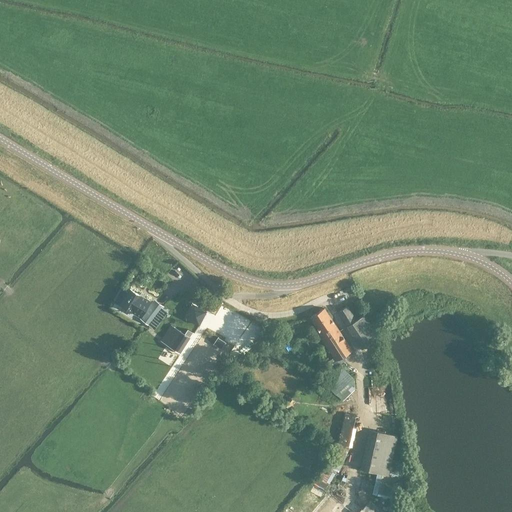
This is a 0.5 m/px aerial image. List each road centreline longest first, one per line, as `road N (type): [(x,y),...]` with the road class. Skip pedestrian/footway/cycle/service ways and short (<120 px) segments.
road 1 (tertiary): [(454,253),(405,251),(301,283),(252,281),(0,138)]
road 2 (track): [(220,294),(243,310),(284,313),(324,300),(362,360)]
road 3 (track): [(154,230),(220,294),(273,294),(293,284)]
road 4 (track): [(220,294),(154,396)]
